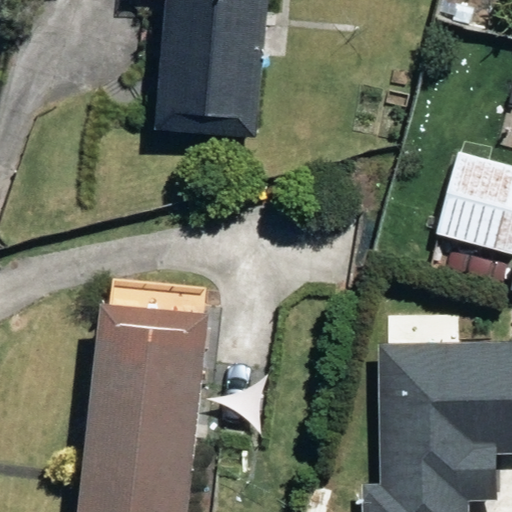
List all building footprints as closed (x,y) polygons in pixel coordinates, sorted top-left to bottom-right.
[(0,0),(0,19),(9,19),(11,0),(0,0)] [(165,0),(155,132),(255,140),(267,0),(165,0)] [(439,233),(511,252),(511,165),(461,152),(439,233)] [(79,511),(187,511),(205,313),(98,304),(79,511)] [(511,452),(511,342),(377,346),(380,482),(362,482),(362,511),(467,511),(467,502),(497,501),(496,452),(511,452)] [(202,423),(271,430),(279,353),(209,348),(202,423)]
